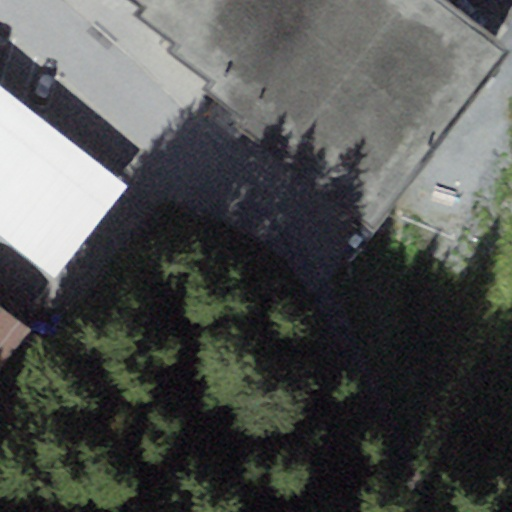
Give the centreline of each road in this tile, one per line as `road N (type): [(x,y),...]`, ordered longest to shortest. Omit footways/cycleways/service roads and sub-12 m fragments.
road 1 (residential): [(31,0),(298,256)]
road 2 (track): [(298,256),(453,511)]
